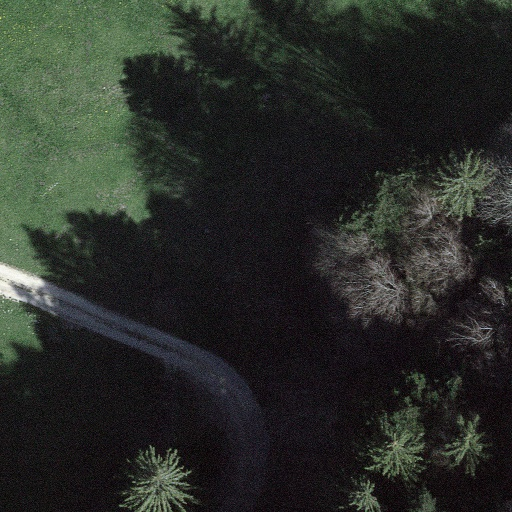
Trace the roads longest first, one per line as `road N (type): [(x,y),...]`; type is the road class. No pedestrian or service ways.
road 1 (track): [(209,347),(95,317),(0,275)]
road 2 (track): [(230,511),(256,480),(272,409),(209,347)]
